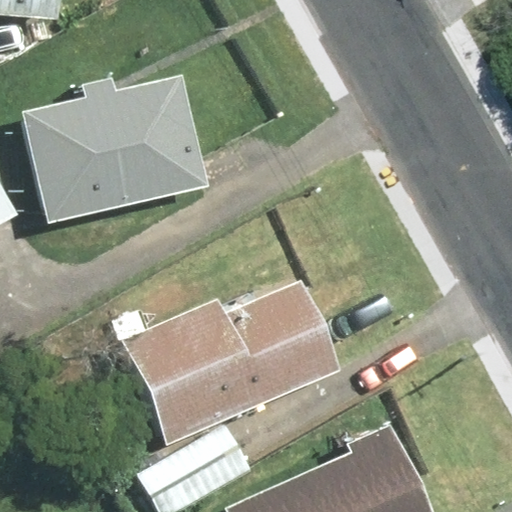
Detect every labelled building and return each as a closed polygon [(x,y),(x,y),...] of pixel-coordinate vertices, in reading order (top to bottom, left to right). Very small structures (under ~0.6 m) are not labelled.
[(50,0),(0,0),(0,17),(50,19),(50,0)] [(77,103),(14,117),(38,226),(205,190),(181,80),(127,92),(122,70),(72,81),(77,103)] [(0,197),(0,227),(13,220),(0,197)] [(155,450),(331,375),(291,282),(115,358),(155,450)] [(340,458),(222,511),(430,511),(391,425),(336,450),(340,458)] [(179,511),(242,474),(214,429),(127,481),(145,511),(179,511)]
